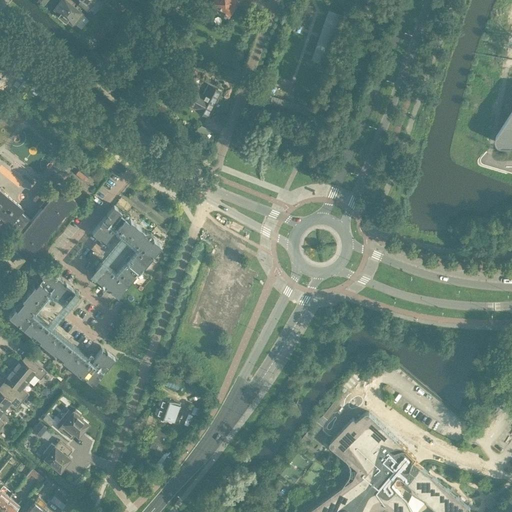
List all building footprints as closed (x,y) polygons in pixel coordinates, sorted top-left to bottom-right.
[(75,23),(83,13),(66,0),(60,0),(55,7),(60,11),(58,14),(65,20),(67,17),(75,23)] [(91,6),(83,0),(80,0),(78,3),(87,11),(91,6)] [(238,0),(210,0),(211,0),(209,1),(211,3),(208,6),(215,11),(217,8),(222,12),(222,13),(223,15),(224,14),(225,14),(226,15),(228,14),(230,13),(233,9),(233,7),(235,4),(238,0)] [(303,2),(296,22),(306,25),(313,6),(303,2)] [(344,14),(329,9),(312,59),(327,64),(344,14)] [(208,115),(221,92),(208,85),(202,96),(183,86),(177,99),(192,107),(192,106),(196,108),(196,109),(208,115)] [(308,108),(291,102),(274,97),(271,107),(310,119),(313,109),(308,108)] [(160,104),(156,109),(163,113),(166,108),(160,104)] [(496,135),(496,136),(496,138),(496,139),(497,141),(498,142),(499,143),(501,143),(502,143),(511,143),(511,109),(497,133),(496,135)] [(77,169),(74,173),(84,181),(88,177),(77,169)] [(0,214),(21,232),(11,244),(27,257),(75,199),(59,186),(46,201),(37,193),(35,193),(33,197),(33,198),(42,206),(31,219),(20,210),(22,207),(0,188),(0,214)] [(115,273),(110,269),(104,264),(99,260),(89,272),(94,276),(101,282),(103,281),(111,288),(110,289),(118,296),(136,274),(134,273),(141,264),(143,265),(161,243),(153,237),(152,238),(143,231),(145,230),(130,218),(129,219),(120,212),(121,211),(114,205),(92,231),(99,237),(101,236),(105,240),(116,227),(138,246),(115,273)] [(90,361),(31,311),(49,289),(63,301),(68,305),(78,292),(66,282),(65,283),(61,280),(62,279),(47,267),(41,274),(42,275),(35,284),(34,283),(21,297),(23,299),(16,307),(15,306),(8,314),(30,332),(31,330),(40,337),(39,339),(53,351),(54,350),(63,356),(62,358),(76,370),(78,369),(86,376),(85,377),(93,383),(114,357),(107,350),(106,352),(101,348),(90,361)] [(20,357),(11,367),(28,380),(33,373),(40,379),(47,371),(26,354),(22,359),(20,357)] [(22,387),(28,380),(11,367),(3,377),(5,378),(1,383),(22,401),(29,393),(22,387)] [(180,389),(183,381),(183,379),(170,374),(167,384),(180,389)] [(22,401),(1,383),(0,385),(0,406),(3,410),(9,403),(16,408),(22,401)] [(162,397),(156,415),(178,423),(182,412),(177,410),(179,403),(162,397)] [(63,422),(58,428),(71,438),(75,433),(78,435),(88,423),(79,415),(81,414),(75,409),(74,411),(73,410),(71,412),(68,410),(60,420),(63,422)] [(414,459),(411,457),(411,456),(411,455),(411,454),(410,454),(406,453),(408,448),(401,441),(370,412),(369,411),(368,411),(367,411),(366,411),(365,412),(356,419),(354,417),(353,417),(352,417),(335,435),(331,440),(330,443),(331,445),(358,467),(353,476),(305,511),(379,511),(380,510),(386,508),(389,511),(467,511),(470,510),(470,509),(470,508),(470,507),(470,506),(470,505),(469,505),(424,467),(422,465),(414,459)] [(46,414),(42,419),(50,425),(54,420),(46,414)] [(323,415),(316,420),(323,426),(328,419),(323,415)] [(47,427),(40,421),(32,430),(36,433),(40,428),(44,432),(47,427)] [(151,427),(145,444),(165,451),(171,434),(151,427)] [(49,464),(51,462),(60,470),(70,457),(67,455),(72,450),(59,439),(54,445),(51,442),(43,452),(45,454),(46,455),(44,457),(45,458),(44,460),(49,464)] [(167,449),(154,465),(159,470),(173,454),(167,449)] [(29,473),(41,481),(45,474),(33,466),(29,473)] [(0,488),(0,506),(9,495),(0,488)] [(9,495),(0,506),(0,511),(10,511),(18,503),(9,495)] [(38,511),(46,502),(38,495),(23,511),(38,511)] [(491,495),(484,503),(491,509),(497,501),(491,495)] [(59,511),(62,509),(58,506),(55,510),(46,502),(38,511),(59,511)]
